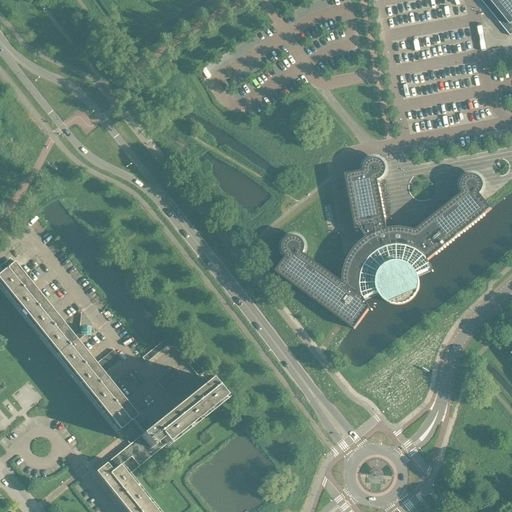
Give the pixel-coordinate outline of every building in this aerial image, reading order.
[(511,0),(481,0),(510,36),(511,34),(511,0)] [(220,59),(215,62),(222,74),(227,71),(220,59)] [(202,68),(197,72),(205,83),(210,80),(202,68)] [(255,102),(244,109),(252,121),(263,114),(255,102)] [(244,122),(248,119),(243,110),(239,113),(244,122)] [(284,253),(287,256),(275,272),(354,329),(370,309),(372,311),(373,310),(364,298),(378,292),(391,303),(395,304),(399,305),(403,304),(405,304),(406,303),(409,301),(412,299),(413,298),(414,297),(416,294),(418,291),(418,275),(431,269),(432,272),(433,271),(431,266),(429,262),(428,260),(492,209),(480,194),(482,191),(483,188),(483,184),(482,180),(479,177),(476,175),(472,175),(468,176),(464,178),(462,181),(461,185),(461,189),(463,192),(415,231),(414,230),(410,229),(409,233),(402,232),(401,230),(399,229),(397,229),(395,231),(395,232),(388,233),(378,181),(379,180),(382,179),(384,176),(386,173),(386,169),(385,165),(383,162),(381,161),(380,159),(376,158),(372,159),(368,161),(365,163),(364,167),(364,171),(345,174),(356,229),(360,229),(362,232),(364,232),(366,235),(365,236),(366,238),(359,244),(353,250),(349,258),(346,265),(343,274),(343,282),(304,254),(305,250),(305,246),(304,242),(301,239),(298,237),(294,236),(290,237),(287,239),(284,242),(283,246),(283,250),(284,253)] [(8,260),(0,266),(0,288),(116,433),(118,431),(136,417),(13,264),(11,265),(8,260)] [(88,338),(89,329),(91,328),(92,326),(92,324),(89,322),(87,323),(81,315),(78,337),(88,338)] [(164,340),(142,357),(142,358),(146,363),(166,347),(175,347),(199,377),(204,373),(178,341),(164,340)] [(113,350),(96,363),(104,373),(121,360),(113,350)] [(181,377),(173,367),(156,381),(164,391),(181,377)] [(142,435),(95,472),(127,511),(160,511),(130,474),(166,444),(168,447),(225,400),(223,398),(224,398),(209,380),(151,427),(144,419),(140,422),(144,427),(139,431),(142,435)]
